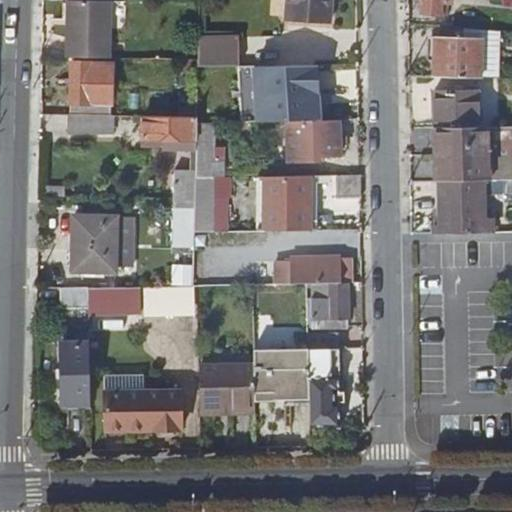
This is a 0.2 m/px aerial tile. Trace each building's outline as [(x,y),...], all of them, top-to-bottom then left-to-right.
[(66,57),(105,58),(108,1),(67,0),(66,57)] [(288,0),(286,24),(326,29),(328,0),(288,0)] [(451,5),(451,0),(422,0),(420,16),(445,20),(446,4),(451,5)] [(200,32),(200,64),(241,64),(241,32),(200,32)] [(437,38),(435,79),(481,81),(483,41),(437,38)] [(72,64),(71,115),(111,116),(112,66),(72,64)] [(286,122),(317,122),(316,67),(254,68),(255,123),(286,122)] [(434,131),(436,131),(479,130),(480,94),(463,95),(463,88),(444,87),(444,94),(434,94),(434,131)] [(113,135),(113,116),(111,116),(71,115),(49,114),(48,132),(113,135)] [(195,141),(195,124),(196,117),(142,116),(143,134),(155,134),(156,140),(195,141)] [(317,122),(286,122),(287,163),(323,161),(322,156),(338,155),(339,144),(339,136),(340,121),(317,122)] [(214,124),(195,124),(195,141),(194,173),(194,179),(205,178),(222,178),(222,161),(213,161),(214,124)] [(511,181),(511,129),(486,130),(488,182),(511,181)] [(441,183),(483,182),(488,182),(486,130),(479,130),(436,131),(437,183),(441,183)] [(173,204),(194,204),(194,197),(194,179),(194,173),(173,173),(172,204),(173,204)] [(360,199),(360,176),(337,177),(336,199),(360,199)] [(263,232),(308,231),(308,177),(262,178),(263,232)] [(316,177),(308,177),(308,231),(316,231),(316,177)] [(205,178),(194,179),(194,197),(201,192),(206,191),(205,178)] [(442,235),(483,234),(483,182),(441,183),(442,235)] [(193,235),(193,232),(194,204),(173,204),(173,234),(193,235)] [(73,217),(71,272),(132,273),(135,218),(73,217)] [(173,247),(193,248),(193,235),(173,234),(173,247)] [(290,286),(305,285),(340,285),(339,258),(289,260),(290,286)] [(182,287),(192,287),(192,269),(182,269),(182,287)] [(310,288),(311,322),(319,322),(320,329),(347,329),(345,287),(310,288)] [(142,313),(141,288),(101,289),(101,314),(142,313)] [(88,289),(64,289),(65,308),(89,309),(88,289)] [(89,314),(101,314),(101,289),(88,289),(89,309),(89,314)] [(306,337),(306,348),(306,350),(335,349),(335,335),(306,337)] [(62,405),(89,404),(89,342),(61,344),(62,405)] [(252,347),(252,365),(252,403),(307,402),(306,376),(306,370),(306,350),(306,348),(252,347)] [(306,376),(307,402),(307,429),(339,429),(338,349),(335,349),(306,350),(306,370),(306,376)] [(198,365),(198,391),(198,412),(218,413),(218,407),(252,407),(252,403),(252,365),(198,365)] [(126,392),(126,431),(180,429),(180,391),(126,392)] [(106,432),(126,431),(126,392),(105,393),(106,432)]
